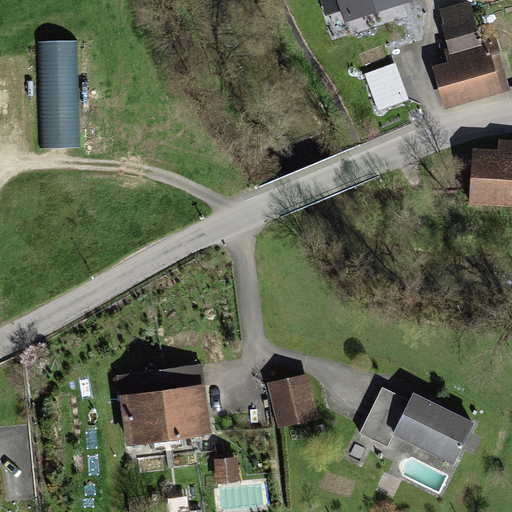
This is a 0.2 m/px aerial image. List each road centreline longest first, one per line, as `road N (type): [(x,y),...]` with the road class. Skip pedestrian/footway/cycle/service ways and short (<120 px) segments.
road 1 (residential): [(349,171),(0,343)]
road 2 (residential): [(425,140),(439,0)]
